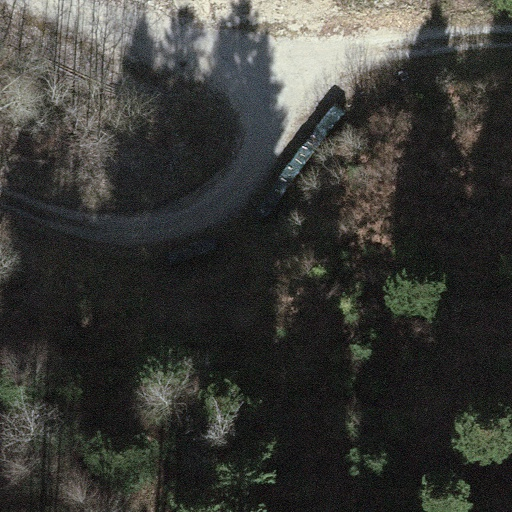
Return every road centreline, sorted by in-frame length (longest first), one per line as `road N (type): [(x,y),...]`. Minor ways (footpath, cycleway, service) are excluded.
road 1 (track): [(273,54),(272,122),(255,170),(224,206),(185,230),(135,232),(31,205),(0,188)]
road 2 (track): [(511,42),(273,54)]
road 3 (track): [(65,0),(273,54)]
